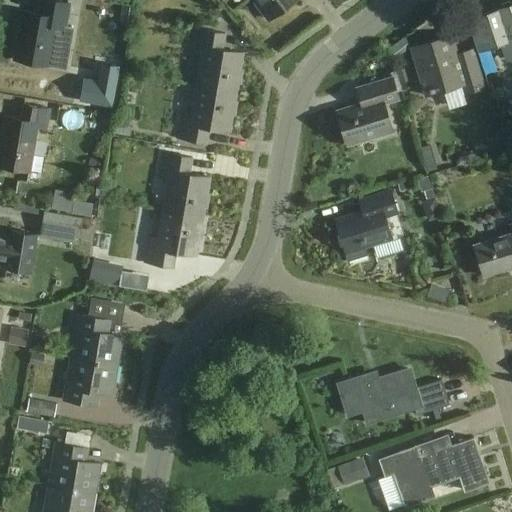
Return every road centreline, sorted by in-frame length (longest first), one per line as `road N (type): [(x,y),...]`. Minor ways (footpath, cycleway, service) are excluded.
road 1 (residential): [(251,278),(270,236),(300,85),(319,60),(398,0)]
road 2 (residential): [(511,415),(481,333),(251,278)]
road 3 (residential): [(147,511),(175,366),(251,278)]
